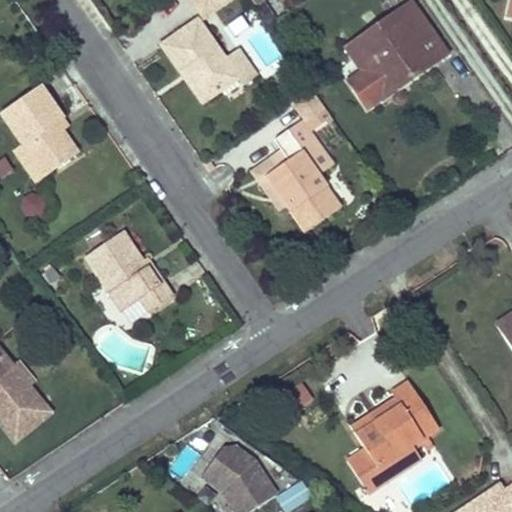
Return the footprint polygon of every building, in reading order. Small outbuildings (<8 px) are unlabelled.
[(229,0),(186,0),(201,21),(229,0)] [(411,4),(351,44),(382,89),(420,63),(425,69),(446,55),(411,4)] [(160,46),(178,72),(184,69),(206,100),(236,78),(240,85),(254,76),(236,51),(223,59),(195,20),(160,46)] [(351,44),(345,49),(369,84),(380,100),(425,69),(420,63),(382,89),(351,44)] [(184,69),(178,72),(201,103),(206,100),(184,69)] [(380,100),(369,84),(361,89),(372,106),(380,100)] [(0,115),(20,145),(20,147),(42,178),(76,155),(61,133),(56,125),(62,121),(38,89),(0,114),(0,115)] [(330,118),(323,108),(301,123),(308,133),(330,118)] [(62,121),(56,125),(61,133),(67,129),(62,121)] [(273,142),(281,153),(287,162),(265,177),(286,208),(303,234),(339,209),(317,178),(333,168),(308,133),(301,123),(273,142)] [(42,178),(20,147),(13,152),(35,183),(42,178)] [(287,162),(281,153),(251,173),(279,212),(286,208),(265,177),(287,162)] [(29,216),(45,211),(39,193),(23,198),(29,216)] [(159,288),(143,264),(123,234),(84,259),(120,313),(139,301),(148,314),(173,298),(164,285),(159,288)] [(148,261),(143,264),(159,288),(164,285),(148,261)] [(511,315),(496,327),(501,335),(511,327),(511,315)] [(511,327),(501,335),(511,352),(511,327)] [(0,424),(15,443),(49,415),(28,389),(27,388),(22,391),(8,374),(12,370),(11,369),(0,354),(0,424)] [(33,385),(16,365),(11,369),(12,370),(8,374),(22,391),(27,388),(28,389),(33,385)] [(422,463),(412,449),(438,431),(408,386),(390,396),(395,403),(400,409),(355,439),(365,453),(348,465),(369,498),(422,463)] [(395,403),(352,432),(355,439),(400,409),(395,403)] [(247,511),(273,495),(251,462),(232,448),(218,450),(198,477),(220,493),(231,511),(247,511)] [(511,509),(511,477),(511,478),(511,479),(511,481),(492,495),(488,488),(451,511),(511,511),(511,509),(511,510),(511,509)] [(303,483),(276,500),(284,511),(295,511),(314,500),(303,483)]
